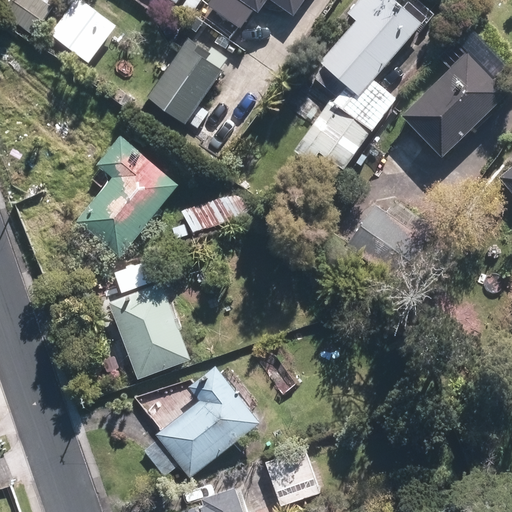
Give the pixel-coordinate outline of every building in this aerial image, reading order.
[(46,10),(30,0),(12,0),(5,12),(32,30),(46,10)] [(217,0),(214,4),(237,20),(250,0),(273,0),(291,11),(298,0),(217,0)] [(410,24),(382,0),(378,0),(324,63),(354,89),(410,24)] [(110,30),(75,6),(53,37),(88,61),(110,30)] [(216,66),(187,46),(152,97),(181,117),(216,66)] [(501,92),(468,58),(407,116),(440,151),(501,92)] [(362,135),(327,111),(306,141),(341,165),(362,135)] [(173,187),(118,143),(100,165),(115,177),(78,223),(118,255),(173,187)] [(186,210),(194,235),(234,222),(226,197),(186,210)] [(418,245),(380,219),(362,246),(400,271),(418,245)] [(144,265),(115,275),(121,291),(150,281),(144,265)] [(183,357),(157,289),(112,306),(138,374),(183,357)] [(251,423),(214,375),(194,390),(205,404),(160,437),(187,471),(251,423)] [(302,455),(270,466),(282,502),(314,491),(302,455)] [(235,511),(230,497),(188,511),(235,511)]
